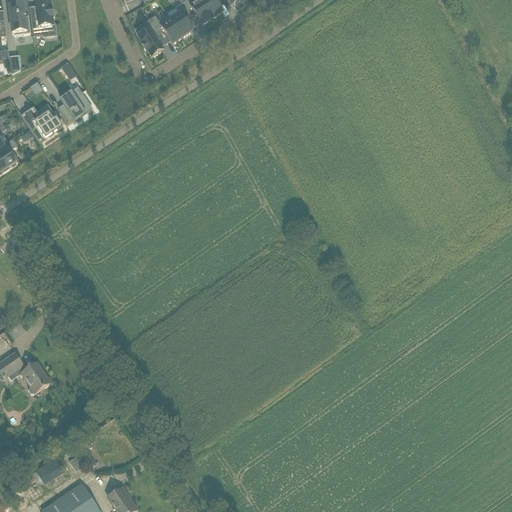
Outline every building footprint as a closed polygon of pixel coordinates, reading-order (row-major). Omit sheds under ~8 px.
[(222,14),(214,1),(215,0),(199,0),(198,1),(200,3),(200,2),(212,20),(222,14)] [(53,28),(52,19),(54,19),(53,12),(51,12),(50,4),(48,4),(48,2),(38,4),(38,5),(36,6),(38,23),(31,23),(33,39),(44,38),(43,29),(53,28)] [(212,20),(200,2),(200,3),(191,8),(187,2),(181,6),(189,18),(194,14),(202,27),(212,20)] [(175,10),(167,15),(168,17),(171,21),(170,22),(182,40),(192,33),(184,21),(189,18),(181,6),(175,10)] [(23,7),(9,9),(12,36),(14,36),(14,38),(24,36),(24,37),(30,36),(28,18),(28,20),(24,21),(23,7)] [(141,10),(131,16),(136,24),(145,18),(141,10)] [(182,40),(170,22),(171,21),(168,17),(158,24),(155,18),(149,22),(151,26),(151,25),(159,37),(164,34),(172,46),(182,40)] [(162,53),(154,40),(159,37),(151,25),(151,26),(146,29),(148,33),(138,39),(142,45),(141,46),(147,55),(148,54),(152,60),(162,53)] [(8,53),(0,55),(1,63),(9,62),(9,59),(8,53)] [(19,58),(9,59),(9,62),(12,77),(21,73),(19,58)] [(67,66),(61,70),(70,82),(76,78),(67,66)] [(37,85),(30,90),(35,98),(42,93),(37,85)] [(60,110),(58,111),(68,125),(73,122),(74,124),(81,119),(79,117),(83,115),(86,113),(87,112),(90,109),(88,106),(82,96),(82,95),(80,96),(75,100),(71,94),(63,99),(65,102),(62,103),(61,104),(64,107),(63,107),(60,110)] [(21,117),(21,118),(39,145),(43,142),(43,141),(56,132),(54,129),(52,127),(56,124),(58,123),(51,113),(40,120),(36,114),(35,112),(23,120),(22,118),(21,117)] [(29,134),(21,139),(24,144),(32,139),(29,134)] [(0,159),(0,174),(18,162),(11,152),(17,148),(13,143),(13,142),(11,143),(8,145),(3,148),(4,149),(0,151),(0,158),(0,159)] [(49,386),(41,374),(42,373),(36,365),(26,373),(22,368),(23,367),(15,356),(0,365),(0,375),(4,380),(18,371),(21,375),(21,376),(30,389),(29,391),(32,396),(35,396),(49,386)] [(88,440),(79,446),(84,455),(93,449),(88,440)] [(46,485),(67,474),(59,460),(38,471),(46,485)] [(99,511),(81,486),(42,511),(99,511)] [(135,511),(136,511),(122,490),(108,500),(116,511),(135,511)]
